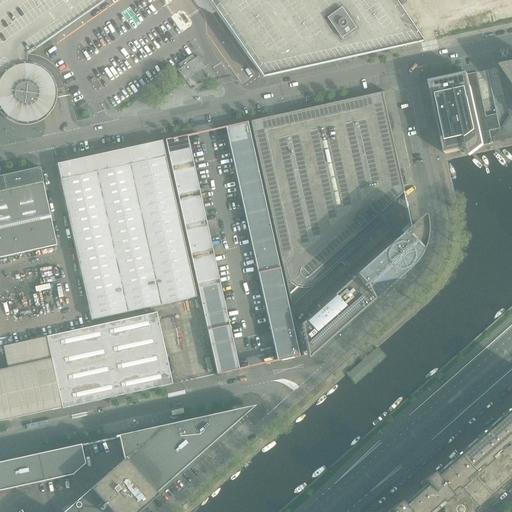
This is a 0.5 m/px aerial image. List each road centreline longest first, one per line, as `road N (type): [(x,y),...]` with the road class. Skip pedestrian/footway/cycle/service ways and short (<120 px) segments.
road 1 (residential): [(0,153),(408,63)]
road 2 (residential): [(301,392),(413,293),(440,255),(440,212),(408,63)]
road 3 (residential): [(0,443),(261,383),(301,392)]
road 4 (secondary): [(511,318),(380,433),(336,486)]
road 5 (secondary): [(511,336),(336,486)]
road 6 (secondary): [(365,487),(511,357)]
road 7 (secondary): [(365,487),(404,469),(511,374)]
road 8 (residential): [(375,511),(511,392)]
road 9 (residential): [(166,511),(301,392)]
